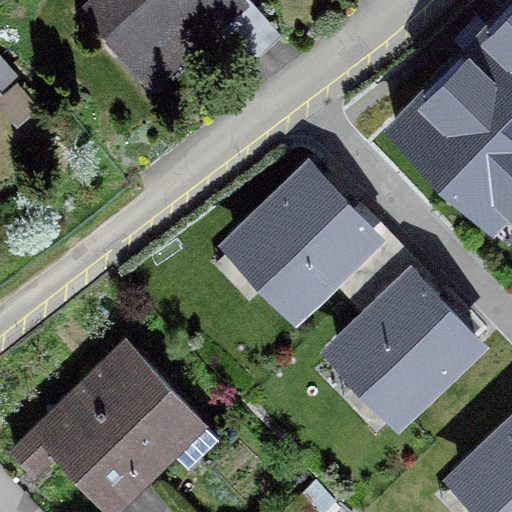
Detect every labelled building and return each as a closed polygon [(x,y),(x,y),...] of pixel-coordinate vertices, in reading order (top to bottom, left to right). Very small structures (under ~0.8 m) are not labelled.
[(92,0),(83,8),(139,70),(185,29),(197,41),(242,0),(92,0)] [(511,5),(399,122),(496,216),(511,199),(511,5)] [(313,165),(236,239),(296,301),(330,269),(351,291),(380,263),(359,242),(373,228),(313,165)] [(415,272),(401,285),(380,263),(351,291),(372,313),(338,345),(398,408),(475,334),(415,272)] [(145,469),(136,459),(191,405),(127,339),(33,430),(110,503),(145,469)] [(511,511),(511,424),(461,473),(497,511),(511,511)] [(321,511),(302,492),(280,511),(321,511)]
